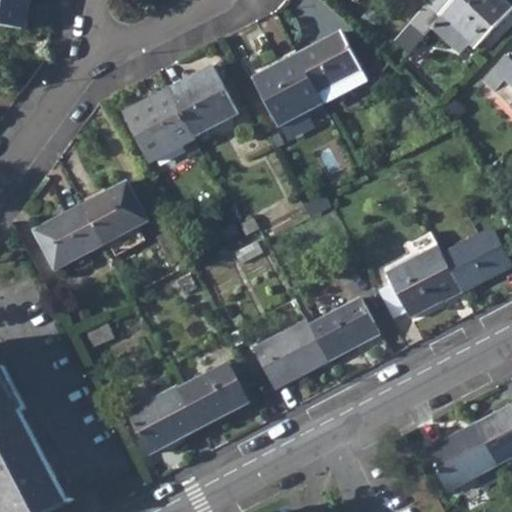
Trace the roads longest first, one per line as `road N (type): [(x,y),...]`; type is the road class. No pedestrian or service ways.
road 1 (residential): [(185,511),(511,338)]
road 2 (residential): [(0,179),(86,57)]
road 3 (residential): [(86,57),(202,0)]
